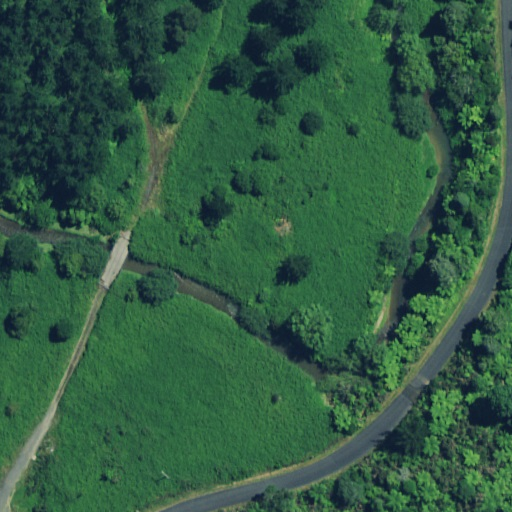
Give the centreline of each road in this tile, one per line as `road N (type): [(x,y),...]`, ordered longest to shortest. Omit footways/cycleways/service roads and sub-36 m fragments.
road 1 (unclassified): [(176,511),(308,470),(355,446),(407,392),(494,265),(511,174),(507,0)]
road 2 (track): [(109,0),(148,126),(153,173),(54,405),(0,500)]
road 3 (track): [(153,173),(225,0)]
